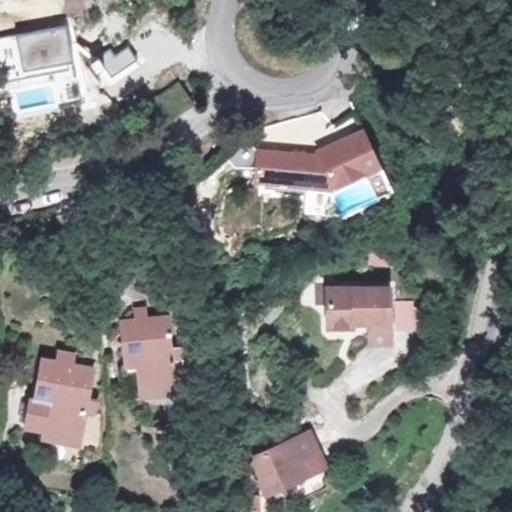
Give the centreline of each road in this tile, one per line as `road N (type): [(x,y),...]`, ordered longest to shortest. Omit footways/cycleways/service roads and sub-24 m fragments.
road 1 (tertiary): [(408,511),(437,475),(511,244)]
road 2 (residential): [(0,193),(122,175),(222,111),(236,82)]
road 3 (tertiary): [(366,0),(334,68),(299,96),(266,95),(236,82)]
